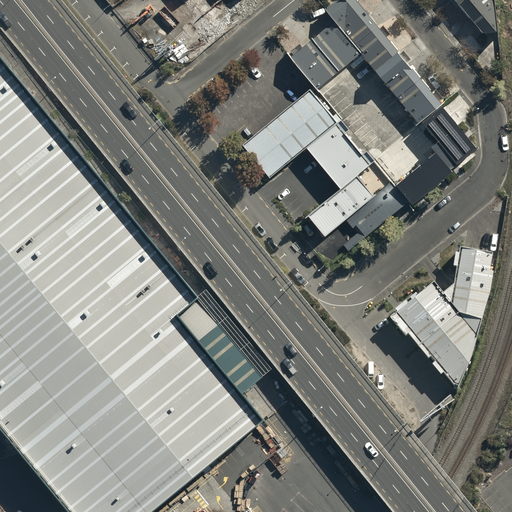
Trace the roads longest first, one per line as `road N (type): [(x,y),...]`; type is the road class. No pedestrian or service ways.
road 1 (primary): [(416,511),(0,0)]
road 2 (primary): [(35,0),(451,511)]
road 3 (unclassified): [(403,0),(487,103),(495,157),(478,189),(350,293),(316,281),(167,101)]
road 4 (unclassified): [(167,101),(294,0)]
road 5 (unclassified): [(167,101),(84,0)]
